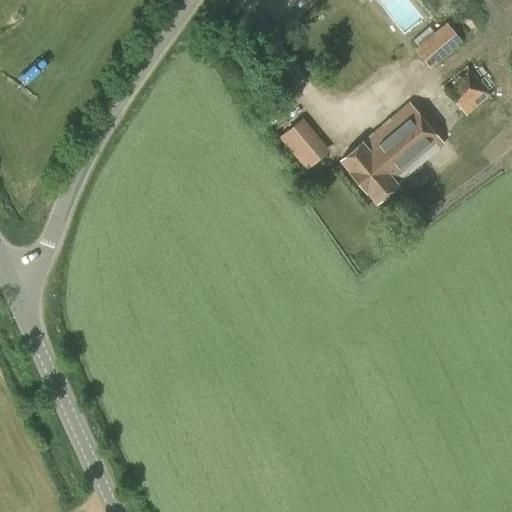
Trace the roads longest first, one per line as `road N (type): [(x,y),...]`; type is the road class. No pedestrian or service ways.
road 1 (unclassified): [(17,301),(102,128),(191,0)]
road 2 (tertiary): [(114,511),(17,301)]
